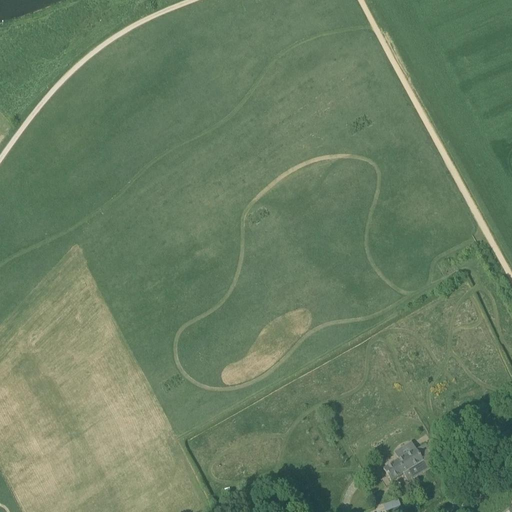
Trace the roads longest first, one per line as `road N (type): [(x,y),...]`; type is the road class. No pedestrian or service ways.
road 1 (track): [(360,0),(511,280)]
road 2 (track): [(199,0),(129,29),(70,69),(0,153)]
